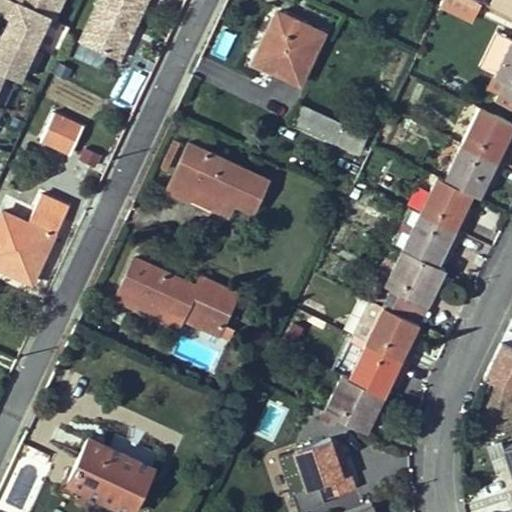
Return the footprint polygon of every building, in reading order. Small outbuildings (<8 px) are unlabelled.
[(18,78),(47,16),(53,18),(61,0),(0,0),(0,12),(9,17),(0,38),(0,76),(3,71),(18,78)] [(145,0),(97,0),(79,40),(118,59),(145,0)] [(479,1),(477,0),(441,0),(440,4),(470,18),(479,1)] [(511,0),(492,0),(490,6),(511,16),(511,0)] [(276,11),(253,60),(299,81),(322,32),(276,11)] [(498,94),(511,100),(511,38),(493,75),(505,80),(498,94)] [(133,102),(143,70),(128,65),(118,98),(133,102)] [(498,94),(505,80),(493,75),(487,89),(498,94)] [(354,151),(363,134),(298,103),(289,121),(354,151)] [(511,125),(511,122),(477,106),(461,142),(503,163),(511,144),(511,143),(505,141),(511,125)] [(52,112),(40,139),(69,153),(82,125),(52,112)] [(89,137),(74,170),(85,174),(100,142),(89,137)] [(252,210),(266,178),(189,142),(167,189),(187,199),(189,195),(229,214),(235,202),(252,210)] [(472,191),(478,194),(487,178),(494,181),(503,163),(461,142),(443,178),(472,191)] [(470,212),(463,209),(472,191),(443,178),(436,174),(418,211),(461,231),(470,212)] [(53,235),(67,205),(41,193),(27,222),(2,210),(0,213),(0,261),(1,260),(34,275),(51,234),(53,235)] [(418,211),(409,206),(392,242),(401,246),(418,211)] [(461,231),(418,211),(401,246),(436,264),(444,247),(452,250),(461,231)] [(421,301),(426,304),(443,267),(436,264),(401,246),(393,261),(386,258),(376,279),(391,286),(389,291),(380,287),(374,300),(413,319),(421,301)] [(182,317),(217,334),(236,293),(200,276),(195,285),(134,256),(115,298),(141,309),(145,300),(182,317)] [(0,266),(31,281),(34,275),(1,260),(0,261),(0,266)] [(416,344),(408,340),(418,321),(413,319),(374,300),(370,298),(353,334),(356,335),(407,361),(416,344)] [(177,326),(182,317),(145,300),(141,309),(177,326)] [(407,361),(356,335),(338,372),(340,372),(376,389),(383,392),(392,374),(399,378),(407,361)] [(376,389),(340,372),(323,409),(365,430),(374,411),(366,408),(376,389)] [(88,437),(67,481),(130,510),(151,467),(88,437)] [(336,455),(329,437),(293,449),(306,488),(318,484),(323,498),(356,486),(343,452),(336,455)] [(511,443),(502,447),(508,465),(500,467),(511,498),(511,443)] [(374,511),(371,502),(342,511),(374,511)]
